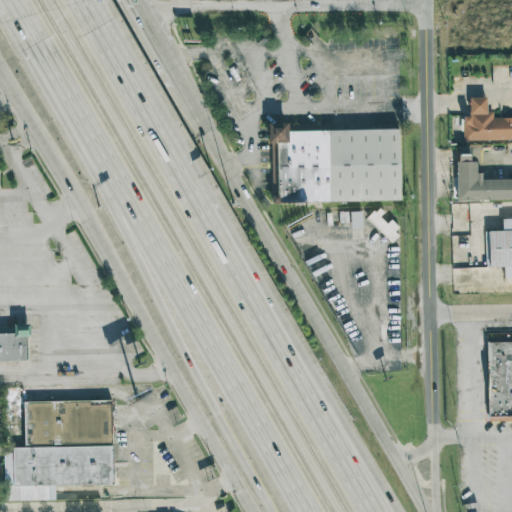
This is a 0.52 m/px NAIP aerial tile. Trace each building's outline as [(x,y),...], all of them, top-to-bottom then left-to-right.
[(511,139),(511,117),(492,118),(492,112),(486,112),(486,97),(470,98),(470,116),(462,116),(463,141),(511,139)] [(399,129),(288,131),(287,124),(268,124),(268,146),(270,146),(271,203),(400,201),(399,129)] [(511,199),(511,179),(482,180),(481,173),(476,173),(476,162),(470,162),(470,155),(456,155),(457,200),(511,199)] [(378,211),(369,220),(391,243),(400,234),(378,211)] [(362,229),(361,212),(350,212),(351,229),(362,229)] [(504,279),(511,278),(511,218),(502,219),(502,231),(484,231),(486,268),(503,267),(504,279)] [(0,361),(28,360),(27,324),(14,325),(14,331),(0,331),(0,361)] [(511,421),(511,341),(487,342),(488,421),(511,421)] [(26,402),(116,401),(117,484),(13,486),(12,448),(28,448),(26,402)]
